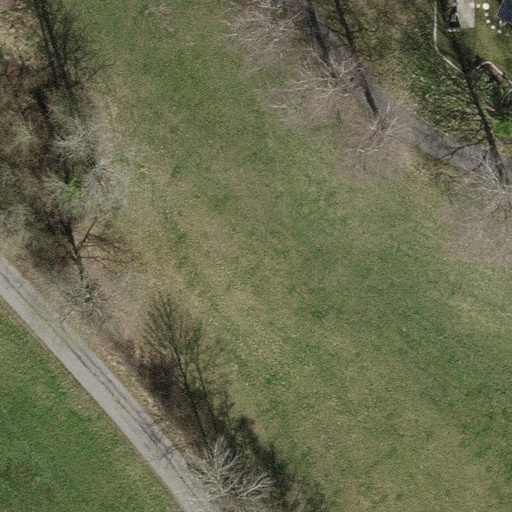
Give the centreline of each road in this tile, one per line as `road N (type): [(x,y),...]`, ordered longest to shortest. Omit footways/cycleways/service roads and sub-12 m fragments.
road 1 (unclassified): [(214,511),(164,439),(0,245)]
road 2 (track): [(282,0),(429,140),(511,168)]
